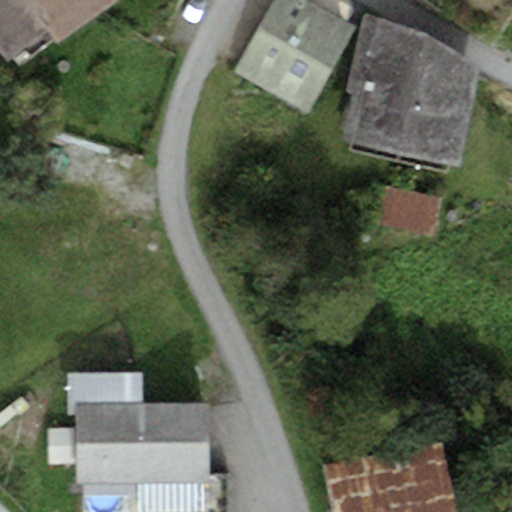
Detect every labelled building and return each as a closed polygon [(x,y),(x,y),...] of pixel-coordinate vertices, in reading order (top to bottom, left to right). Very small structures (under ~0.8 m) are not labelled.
[(28,0),(0,0),(0,61),(7,70),(56,41),(28,0)] [(28,0),(56,41),(125,0),(28,0)] [(352,39),(285,0),(278,0),(233,76),(304,118),(352,39)] [(430,44),(368,26),(349,148),(455,174),(481,79),(430,44)] [(441,205),(385,195),(378,235),(434,245),(441,205)] [(149,378),(78,380),(80,488),(211,486),(209,408),(150,409),(149,378)] [(452,511),(440,448),(330,468),(338,511),(452,511)]
